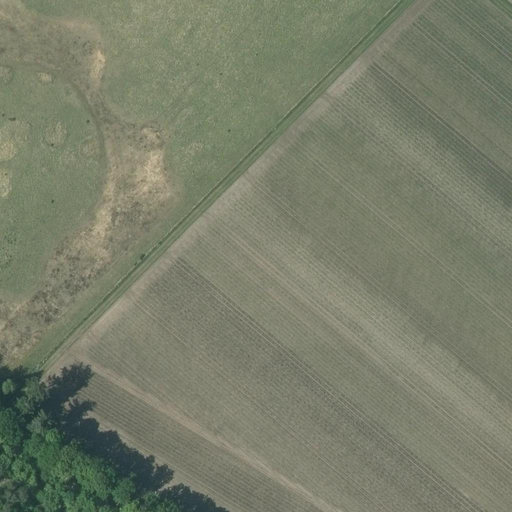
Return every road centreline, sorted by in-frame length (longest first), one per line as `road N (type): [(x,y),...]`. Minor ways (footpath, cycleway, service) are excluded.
road 1 (track): [(0,403),(406,0)]
road 2 (unclassified): [(0,442),(113,511)]
